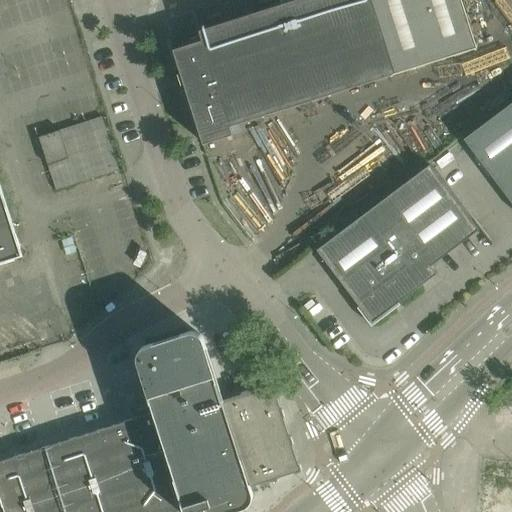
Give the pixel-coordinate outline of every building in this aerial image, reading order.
[(297,0),(171,40),(203,144),(233,134),(230,126),(477,47),(461,0),(297,0)] [(511,102),(464,139),(511,203),(511,102)] [(39,137),(56,191),(119,170),(102,117),(39,137)] [(431,266),(479,230),(430,165),(317,250),(359,306),(372,323),(421,286),(421,285),(429,279),(431,278),(432,276),(433,272),(432,269),(431,266)] [(0,183),(0,261),(22,254),(0,183)] [(0,511),(229,511),(243,508),(246,507),(249,505),(251,503),(252,500),(253,497),(253,494),(252,491),(251,488),(298,473),(299,473),(301,471),(301,470),(301,468),(275,386),(274,385),(272,384),(271,384),(270,384),(222,399),(204,340),(203,338),(201,336),(200,334),(198,333),(195,332),(193,332),(191,332),(188,332),(147,345),(144,346),(142,348),(140,350),(139,352),(138,354),(137,357),(137,359),(137,362),(154,413),(0,461),(0,511)] [(511,511),(511,473),(482,472),(479,511),(511,511)]
